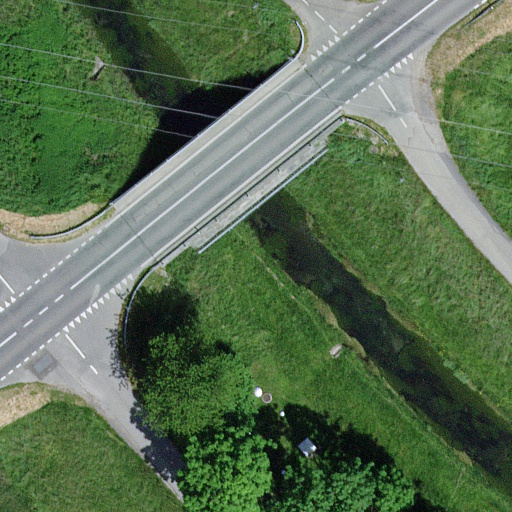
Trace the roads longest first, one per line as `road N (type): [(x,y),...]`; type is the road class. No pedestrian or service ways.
road 1 (tertiary): [(434,0),(39,313)]
road 2 (unclassified): [(213,511),(39,313)]
road 3 (track): [(362,54),(457,197),(511,261)]
